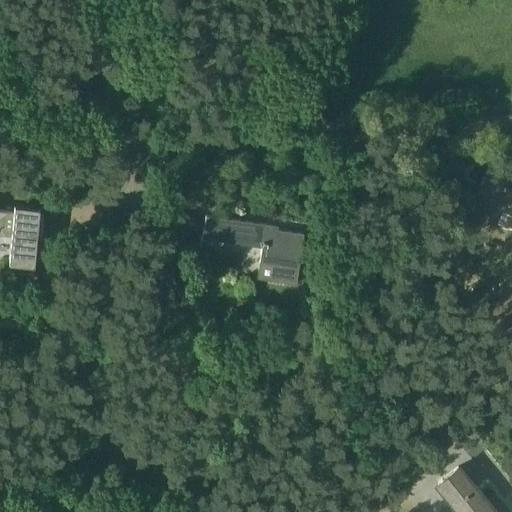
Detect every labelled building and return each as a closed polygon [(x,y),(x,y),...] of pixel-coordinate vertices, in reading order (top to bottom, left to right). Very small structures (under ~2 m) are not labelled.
[(511,190),(507,188),(508,186),(507,185),(511,174),(489,165),(472,205),(491,214),(495,206),(504,210),(511,213),(511,190)] [(39,213),(0,209),(0,233),(10,234),(8,261),(34,263),(39,213)] [(303,236),(266,230),(266,226),(206,215),(202,236),(261,245),(259,261),(298,267),(303,236)] [(177,283),(180,268),(167,266),(164,281),(177,283)] [(511,293),(511,292),(477,312),(489,332),(511,318),(511,293)] [(422,465),(437,454),(431,445),(416,457),(422,465)] [(494,511),(457,467),(438,483),(461,511),(494,511)]
